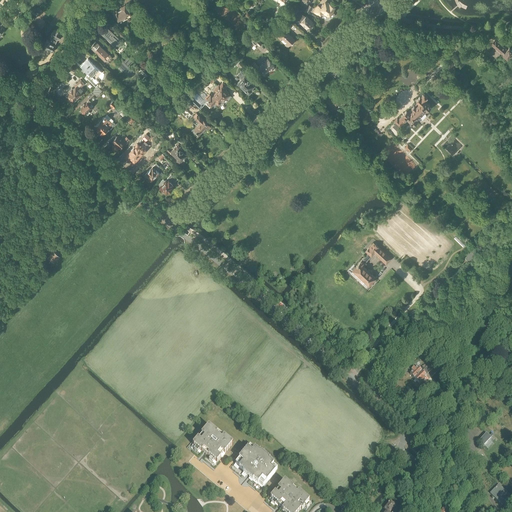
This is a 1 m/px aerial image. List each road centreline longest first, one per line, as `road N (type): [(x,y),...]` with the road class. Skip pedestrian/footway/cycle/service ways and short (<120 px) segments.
road 1 (residential): [(188,239),(391,418),(405,433),(399,447)]
road 2 (residential): [(169,223),(375,0)]
road 3 (residential): [(169,223),(36,100)]
road 4 (unclassified): [(378,0),(418,23),(511,29)]
